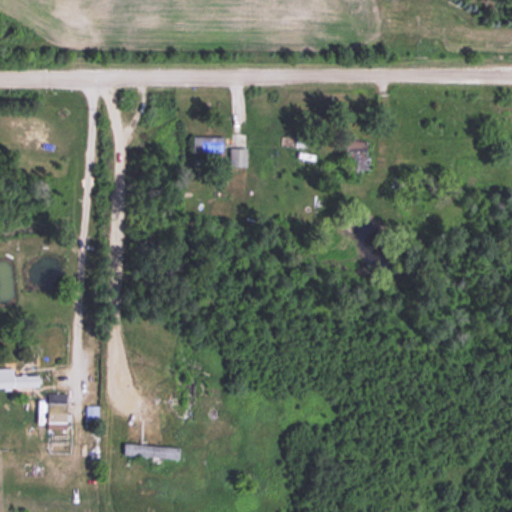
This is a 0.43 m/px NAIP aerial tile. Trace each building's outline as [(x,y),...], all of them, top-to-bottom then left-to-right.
[(188,151),(220,151),(220,134),(188,134),(188,151)] [(366,139),(341,139),(341,171),(366,171),(366,139)] [(243,146),(226,146),(226,165),(243,165),(243,146)] [(35,373),(9,373),(9,366),(0,366),(0,387),(35,387),(35,373)] [(192,372),(179,372),(179,417),(192,417),(192,372)] [(64,427),(64,392),(45,392),(45,427),(64,427)] [(119,454),(176,458),(177,446),(120,441),(119,454)]
